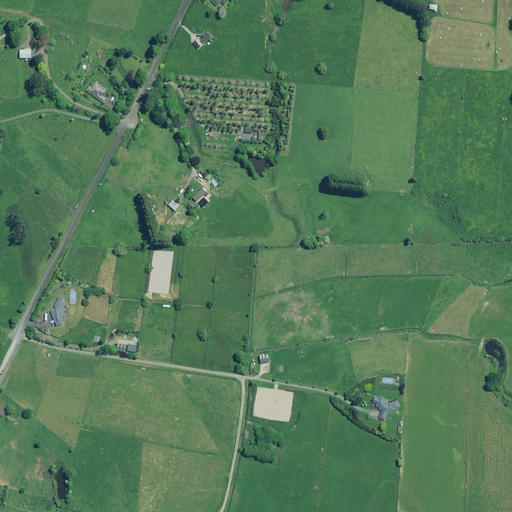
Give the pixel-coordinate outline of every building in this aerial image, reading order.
[(209,35),(207,33),(202,36),(203,37),(199,41),(198,40),(193,44),(197,49),(211,37),(209,35)] [(35,58),(35,50),(19,50),(20,53),(21,58),(35,58)] [(93,80),(89,86),(86,90),(102,103),(106,98),(102,95),(106,89),(99,84),(93,80)] [(207,193),(203,188),(192,197),(196,202),(207,193)] [(180,206),(173,200),(168,205),(175,211),(180,206)] [(62,302),(63,299),(59,297),(54,306),(55,309),(51,311),(56,326),(60,325),(61,324),(61,325),(64,324),(63,321),(64,320),(63,316),(65,316),(63,310),(64,310),(63,307),(64,303),(62,302)] [(126,345),(116,343),(115,351),(125,352),(126,345)] [(269,362),(268,355),(260,355),(260,363),(269,362)] [(379,398),(375,397),(372,402),(377,404),(376,407),(379,408),(379,410),(382,411),(379,418),(384,420),(387,413),(395,410),(395,409),(400,407),(397,401),(387,404),(386,404),(388,401),(379,397),(379,398)]
